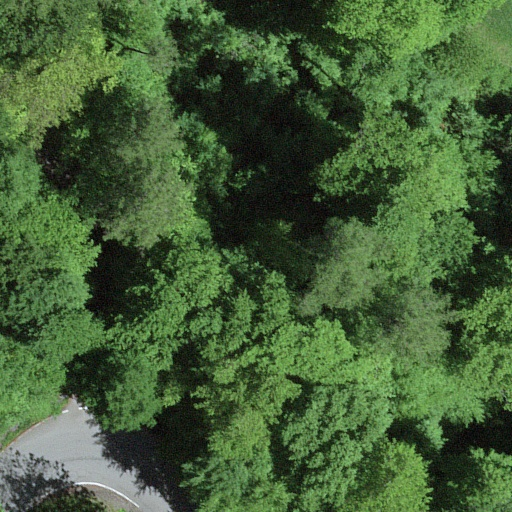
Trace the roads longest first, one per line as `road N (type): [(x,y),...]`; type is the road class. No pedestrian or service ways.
road 1 (track): [(0,93),(69,194),(83,236),(96,397),(92,445)]
road 2 (unclassified): [(200,511),(131,455),(92,445),(54,451),(22,472),(0,504)]
